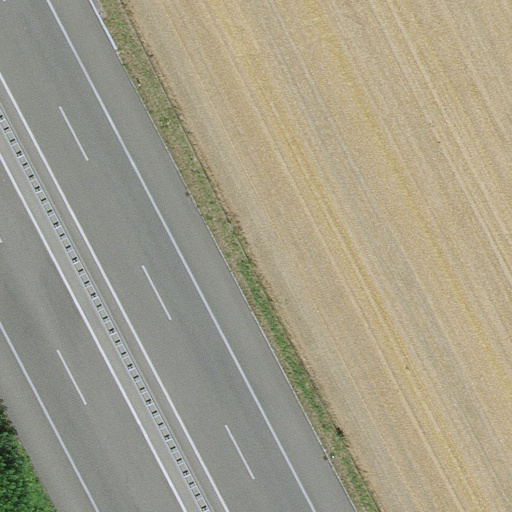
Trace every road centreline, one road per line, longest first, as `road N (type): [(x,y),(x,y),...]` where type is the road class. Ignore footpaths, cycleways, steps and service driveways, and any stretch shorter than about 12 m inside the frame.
road 1 (motorway): [(272,511),(3,0)]
road 2 (motorway): [(0,237),(142,511)]
